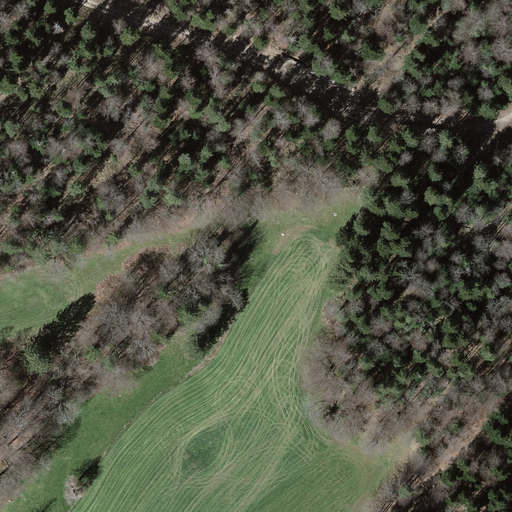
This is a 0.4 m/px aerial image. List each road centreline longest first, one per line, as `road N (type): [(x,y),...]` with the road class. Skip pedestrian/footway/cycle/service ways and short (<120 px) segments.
road 1 (track): [(227,511),(261,448),(284,377),(297,250),(271,232),(211,225),(122,250),(85,269),(70,288),(0,311)]
road 2 (track): [(511,116),(481,124),(370,114),(281,71),(91,0)]
